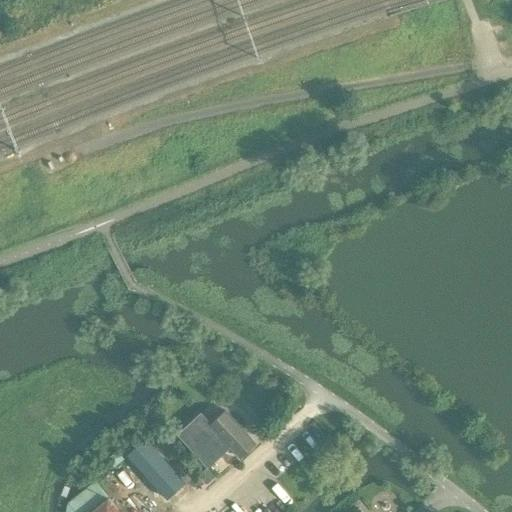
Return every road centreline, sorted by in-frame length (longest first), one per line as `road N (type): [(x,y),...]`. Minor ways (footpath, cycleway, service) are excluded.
road 1 (track): [(493,77),(330,132),(104,224)]
road 2 (track): [(325,396),(134,286)]
road 3 (unclassified): [(474,511),(325,396)]
